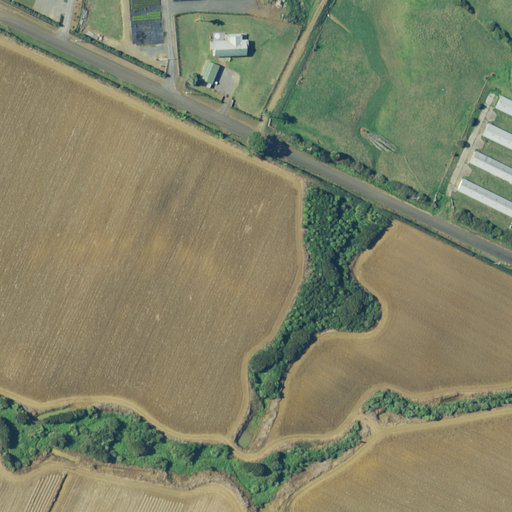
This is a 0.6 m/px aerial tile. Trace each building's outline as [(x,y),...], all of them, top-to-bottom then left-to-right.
[(210,50),(212,50),(213,57),(245,56),(245,48),(247,48),(246,40),(240,41),(239,34),(226,35),(227,41),(215,42),(210,42),(210,50)] [(209,89),(211,84),(218,66),(205,61),(198,80),(207,83),(205,88),(209,89)] [(511,101),(501,96),(495,108),(511,116),(511,101)] [(511,135),(488,124),(482,136),(511,149),(511,135)] [(511,169),(474,151),(469,163),(511,183),(511,169)] [(511,203),(462,179),(457,191),(511,217),(511,203)]
